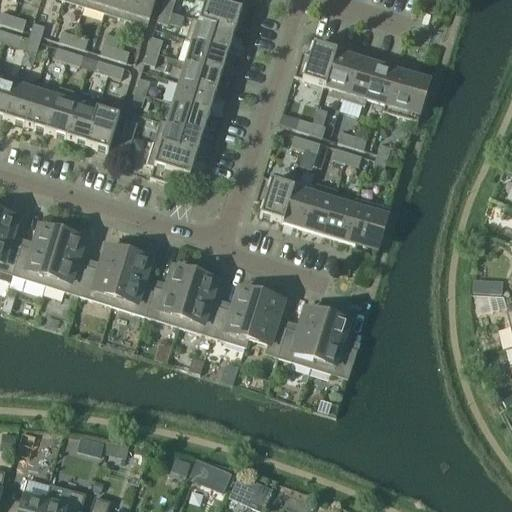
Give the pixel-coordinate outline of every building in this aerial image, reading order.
[(83,11),(86,0),(63,0),(62,5),(83,11)] [(103,18),(108,0),(86,0),(83,11),(103,18)] [(124,24),(131,0),(108,0),(103,18),(124,24)] [(146,31),(155,0),(131,0),(124,24),(146,31)] [(163,0),(160,13),(171,16),(175,3),(163,0)] [(191,23),(233,36),(240,14),(204,3),(198,24),(191,22),(191,23)] [(167,29),(171,16),(160,13),(156,26),(167,29)] [(0,28),(9,31),(12,20),(0,16),(0,28)] [(12,20),(9,31),(22,35),(25,24),(12,20)] [(227,57),(233,36),(191,23),(184,43),(227,57)] [(28,40),(39,44),(43,31),(32,27),(28,40)] [(71,50),(74,39),(61,35),(58,46),(71,50)] [(7,37),(4,48),(17,52),(20,41),(7,37)] [(74,39),(71,50),(84,54),(87,43),(74,39)] [(39,44),(28,40),(24,53),(35,57),(39,44)] [(147,54),(158,58),(162,45),(151,41),(147,54)] [(220,77),(227,57),(184,43),(184,44),(191,46),(185,66),(220,77)] [(112,63),(115,52),(102,48),(99,59),(112,63)] [(322,91),(334,55),(312,48),(308,59),(300,57),(292,81),(322,91)] [(65,67),(69,56),(56,52),(53,63),(65,67)] [(115,52),(112,63),(125,67),(128,56),(115,52)] [(154,71),(158,58),(147,54),(143,67),(154,71)] [(341,104),(354,62),(335,56),(335,55),(334,55),(322,91),(342,97),(340,104),(341,104)] [(69,56),(65,67),(78,71),(82,60),(69,56)] [(362,110),(375,68),(354,62),(341,104),(362,110)] [(107,80),(110,69),(97,65),(94,76),(107,80)] [(214,98),(220,77),(185,66),(178,87),(214,98)] [(382,117),(395,75),(375,68),(362,110),(363,111),(365,104),(383,110),(381,116),(382,117)] [(110,69),(107,80),(120,84),(123,73),(110,69)] [(423,104),(411,100),(417,81),(395,75),(382,117),(416,127),(423,104)] [(0,123),(2,124),(16,81),(0,76),(0,123)] [(23,130),(36,88),(16,81),(2,124),(23,130)] [(134,95),(145,99),(149,86),(138,83),(134,95)] [(208,118),(214,98),(178,87),(172,107),(208,118)] [(44,137),(57,94),(36,88),(23,130),(44,137)] [(64,143),(75,107),(56,101),(58,94),(57,94),(44,137),(64,143)] [(141,112),(145,99),(134,95),(130,108),(141,112)] [(85,149),(96,114),(75,107),(64,143),(85,149)] [(201,139),(208,118),(172,107),(166,126),(159,124),(159,126),(201,139)] [(96,114),(85,149),(107,156),(118,120),(96,114)] [(308,138),(311,127),(298,123),(295,134),(308,138)] [(121,137),(132,140),(136,127),(125,124),(121,137)] [(195,160),(201,139),(159,126),(152,146),(195,160)] [(311,127),(308,138),(321,142),(324,131),(311,127)] [(349,151),(352,140),(339,136),(336,147),(349,151)] [(128,153),(132,140),(121,137),(117,150),(128,153)] [(303,155),(306,144),(293,140),(290,151),(303,155)] [(352,140),(349,151),(362,155),(365,144),(352,140)] [(306,144),(303,155),(316,159),(319,148),(306,144)] [(188,182),(195,160),(152,146),(145,168),(152,170),(148,182),(167,188),(170,176),(188,182)] [(374,162),(385,165),(390,152),(379,149),(374,162)] [(344,168),(347,157),(334,153),(331,164),(344,168)] [(347,157),(344,168),(357,172),(360,161),(347,157)] [(381,179),(385,165),(374,162),(370,175),(381,179)] [(280,227),(291,191),(261,182),(253,207),(262,209),(258,220),(280,227)] [(312,198),(301,233),(321,239),(332,204),(335,195),(315,188),(312,198)] [(301,233),(312,198),(291,191),(280,227),(281,227),(282,227),(301,233)] [(342,246),(355,204),(354,203),(352,210),(332,204),(321,239),(342,246)] [(389,214),(387,213),(355,204),(342,246),(364,252),(370,234),(381,238),(389,214)] [(0,276),(11,280),(20,250),(9,246),(16,224),(13,223),(14,218),(0,213),(0,276)] [(47,282),(62,233),(43,227),(42,232),(39,231),(32,253),(20,250),(11,280),(44,290),(47,282)] [(77,300),(87,271),(75,267),(82,244),(79,243),(81,239),(62,233),(47,282),(44,290),(77,300)] [(113,303),(128,253),(110,248),(108,252),(105,251),(98,274),(87,271),(77,300),(110,311),(113,303)] [(144,321),(153,291),(142,288),(149,265),(146,264),(147,259),(128,253),(113,303),(110,311),(144,321)] [(180,323),(195,274),(176,268),(175,273),(172,272),(164,295),(153,291),(144,321),(177,331),(180,323)] [(210,342),(219,312),(208,308),(215,286),(212,285),(214,280),(195,274),(180,323),(177,331),(210,342)] [(488,286),(488,298),(500,298),(501,286),(488,286)] [(246,343),(261,295),(243,289),(241,294),(238,293),(231,315),(219,312),(210,342),(243,352),(246,343)] [(277,362),(286,333),(275,329),(282,306),(279,305),(280,301),(261,295),(246,343),(243,352),(245,352),(248,343),(266,349),(263,358),(277,362)] [(489,301),(489,313),(501,313),(501,301),(489,301)] [(313,364),(328,316),(309,310),(308,314),(305,313),(298,336),(286,333),(277,362),(310,372),(313,364)] [(347,384),(356,355),(341,350),(348,327),(345,326),(347,322),(328,316),(313,364),(310,372),(347,384)] [(138,346),(135,356),(145,360),(148,350),(138,346)] [(203,369),(201,378),(210,381),(213,372),(203,369)] [(511,391),(499,399),(505,410),(511,405),(511,391)] [(2,437),(0,450),(0,452),(13,454),(15,439),(2,437)] [(21,437),(18,446),(32,449),(34,440),(21,437)] [(195,468),(190,480),(200,484),(204,472),(195,468)] [(234,478),(231,487),(246,493),(249,485),(234,478)] [(80,511),(84,499),(49,489),(46,500),(42,511),(80,511)] [(42,511),(46,500),(24,494),(21,506),(7,502),(3,511),(42,511)] [(106,511),(108,507),(93,501),(89,511),(106,511)]
